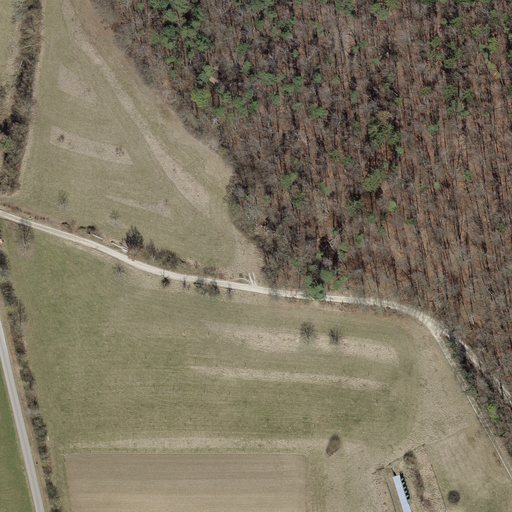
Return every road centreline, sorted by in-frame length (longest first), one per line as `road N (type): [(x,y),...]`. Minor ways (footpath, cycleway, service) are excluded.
road 1 (track): [(0,218),(165,273),(431,313),(511,398)]
road 2 (track): [(395,304),(511,491)]
road 3 (residential): [(40,511),(0,337)]
road 4 (track): [(0,150),(23,0)]
